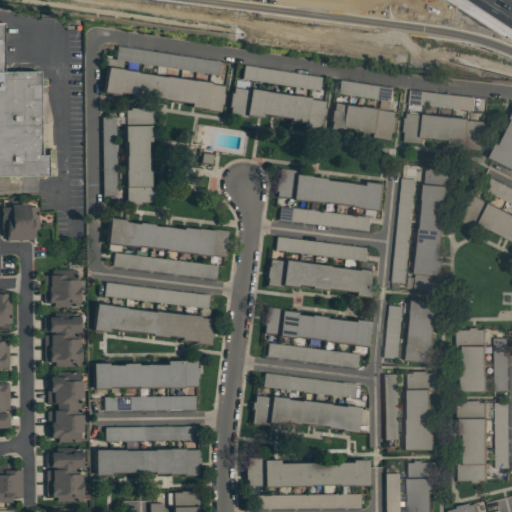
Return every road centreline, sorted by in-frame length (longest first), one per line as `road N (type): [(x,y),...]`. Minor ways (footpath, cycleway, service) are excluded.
road 1 (residential): [(94,41),(511,94)]
road 2 (residential): [(243,189),(253,229),(226,421),(224,511)]
road 3 (residential): [(26,247),(29,503)]
road 4 (residential): [(94,41),(96,271)]
road 5 (residential): [(96,271),(242,291)]
road 6 (residential): [(380,301),(376,447)]
road 7 (residential): [(235,363),(374,379)]
road 8 (residential): [(253,229),(387,246)]
road 9 (residential): [(99,424),(226,421)]
